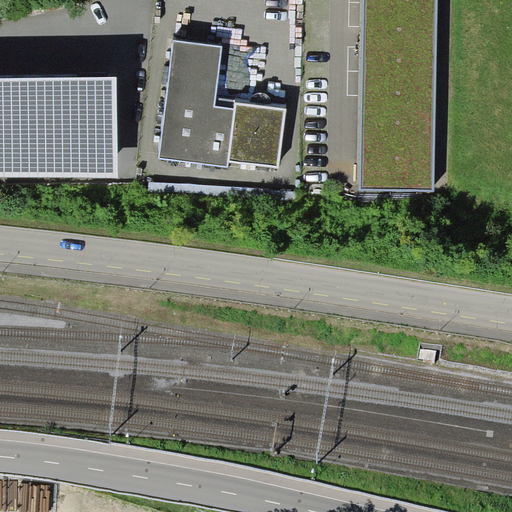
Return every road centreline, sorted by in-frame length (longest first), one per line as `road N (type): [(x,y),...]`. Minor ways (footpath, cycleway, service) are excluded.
road 1 (primary): [(511,313),(0,243)]
road 2 (residential): [(335,511),(0,451)]
